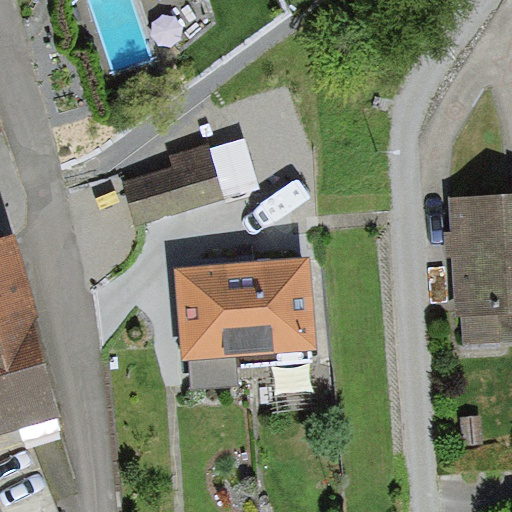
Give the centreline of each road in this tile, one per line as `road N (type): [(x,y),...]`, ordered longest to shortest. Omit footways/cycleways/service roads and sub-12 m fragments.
road 1 (residential): [(424,511),(403,145),(413,98),(484,0)]
road 2 (residential): [(0,53),(58,249),(100,511)]
